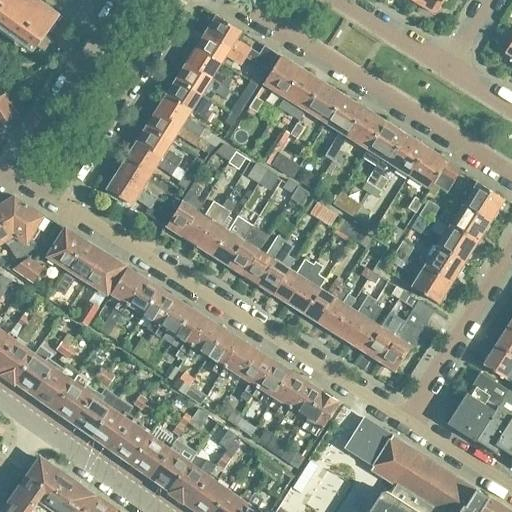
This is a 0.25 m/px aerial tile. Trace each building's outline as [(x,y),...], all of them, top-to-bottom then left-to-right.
[(60,15),(39,0),(27,0),(27,1),(26,0),(0,0),(0,19),(10,26),(38,46),(44,37),(47,33),(48,32),(60,15)] [(436,14),(445,0),(416,0),(416,1),(436,14)] [(260,54),(237,40),(242,31),(217,16),(207,32),(247,57),(255,62),(268,70),(278,54),(265,46),(260,54)] [(247,57),(207,32),(197,48),(222,64),(227,56),(242,65),(247,57)] [(217,72),(222,64),(197,48),(187,63),(227,89),(227,88),(232,81),(217,72)] [(287,96),(303,70),(282,57),(265,82),(287,96)] [(227,89),(187,63),(177,79),(202,95),(207,88),(226,100),(231,91),(227,88),(227,89)] [(256,74),(251,81),(258,86),(263,78),(265,74),(258,70),(256,74)] [(303,70),(287,96),(279,107),(300,121),(307,109),(324,83),(303,70)] [(167,95),(192,111),(207,120),(212,112),(209,110),(214,102),(202,95),(177,79),(167,95)] [(253,93),(258,86),(251,81),(246,89),(253,93)] [(328,122),(345,96),(324,83),(307,109),(328,122)] [(0,125),(17,114),(4,94),(0,96),(0,125)] [(205,130),(187,119),(192,111),(167,95),(157,111),(209,143),(210,143),(216,147),(223,141),(205,130)] [(340,150),(349,135),(366,109),(345,96),(328,122),(341,130),(332,145),(325,155),(333,160),(340,150)] [(236,105),(231,113),(238,117),(243,110),(248,102),(241,97),(236,105)] [(257,112),(264,101),(256,97),(250,108),(257,112)] [(370,148),(386,122),(383,120),(366,109),(349,135),(370,148)] [(209,143),(157,111),(147,126),(172,142),(177,135),(204,152),(209,143)] [(233,125),(238,117),(231,113),(226,121),(233,125)] [(391,161),(407,135),(386,122),(370,148),(364,157),(377,165),(373,171),(380,175),(381,176),(390,161),(391,161)] [(305,128),(298,124),(292,134),(298,138),(305,128)] [(168,150),(172,142),(147,126),(137,142),(177,167),(182,159),(168,150)] [(271,166),(290,134),(283,130),(263,161),(271,166)] [(411,174),(428,148),(407,135),(391,161),(411,174)] [(177,167),(137,142),(127,158),(153,174),(157,166),(172,175),(177,167)] [(217,154),(230,162),(236,153),(224,146),(217,154)] [(435,184),(449,163),(449,162),(428,148),(411,174),(431,187),(432,188),(435,184)] [(340,164),(347,154),(340,150),(333,160),(340,164)] [(246,160),(236,153),(230,162),(229,164),(239,171),(246,160)] [(191,165),(186,173),(194,177),(199,169),(204,161),(196,156),(191,165)] [(148,182),(153,174),(127,158),(118,173),(157,198),(162,191),(148,182)] [(435,196),(440,187),(448,192),(461,171),(449,163),(435,184),(432,188),(431,187),(429,192),(435,196)] [(250,176),(259,181),(266,169),(258,164),(250,176)] [(279,178),(266,169),(259,181),(254,188),(267,196),(271,189),(279,178)] [(367,181),(374,186),(380,175),(373,171),(367,181)] [(157,198),(118,173),(107,190),(109,190),(107,194),(117,201),(120,197),(132,205),(136,199),(148,207),(144,213),(156,220),(166,204),(157,198)] [(194,177),(186,173),(178,185),(186,190),(194,177)] [(381,176),(380,175),(374,186),(370,193),(376,197),(381,190),(382,191),(389,181),(381,176)] [(283,187),(295,194),(300,187),(288,179),(283,187)] [(367,181),(363,188),(370,193),(374,186),(367,181)] [(199,212),(204,204),(197,199),(203,189),(194,183),(183,201),(178,198),(171,200),(168,205),(166,204),(156,220),(183,237),(199,212)] [(498,210),(505,199),(478,183),(465,204),(491,220),(493,217),(495,217),(498,212),(498,210)] [(310,193),(300,187),(295,194),(292,199),(302,206),(310,193)] [(32,237),(45,216),(14,196),(0,205),(0,216),(13,237),(15,236),(40,252),(44,245),(32,237)] [(199,247),(229,199),(227,198),(222,206),(214,201),(205,216),(199,212),(183,237),(199,247)] [(417,213),(423,202),(415,198),(409,208),(417,213)] [(214,257),(231,229),(230,228),(228,230),(221,226),(236,203),(229,199),(199,247),(214,257)] [(429,200),(424,207),(434,213),(439,206),(429,200)] [(310,214),(321,221),(328,209),(317,202),(310,214)] [(446,211),(442,218),(452,224),(478,241),(484,231),(487,231),(490,226),(489,223),(491,220),(465,204),(456,217),(446,211)] [(429,221),(434,213),(424,207),(419,215),(429,221)] [(338,215),(328,209),(321,221),(330,227),(338,215)] [(0,245),(13,237),(0,216),(0,245)] [(351,237),(357,227),(349,222),(342,218),(333,233),(348,242),(351,237)] [(229,266),(250,232),(253,226),(246,221),(239,233),(231,229),(214,257),(229,266)] [(471,251),(478,241),(452,224),(439,245),(465,261),(466,260),(468,259),(472,254),(471,251)] [(372,237),(369,234),(357,227),(351,237),(362,244),(366,247),(372,237)] [(68,269),(86,242),(66,230),(49,257),(68,269)] [(244,276),(260,250),(252,245),(257,237),(250,232),(229,266),(244,276)] [(259,285),(286,242),(279,237),(267,255),(260,250),(244,276),(259,285)] [(87,281),(105,254),(86,242),(68,269),(55,289),(65,295),(78,275),(87,281)] [(274,295),(290,270),(296,261),(288,256),(293,247),(286,242),(259,285),(274,295)] [(412,249),(402,242),(398,249),(408,255),(412,249)] [(463,264),(465,261),(439,245),(431,257),(424,253),(419,261),(426,265),(452,282),(458,272),(461,271),(464,267),(463,264)] [(403,263),(408,255),(398,249),(393,256),(390,261),(401,267),(403,263)] [(107,294),(124,267),(105,254),(87,281),(107,294)] [(40,278),(46,269),(30,259),(19,266),(16,271),(36,284),(40,278)] [(289,304),(314,265),(305,260),(297,274),(290,270),(274,295),(289,304)] [(305,314),(320,289),(326,280),(319,275),(324,267),(316,262),(314,265),(289,304),(305,314)] [(445,292),(452,282),(426,265),(413,286),(439,303),(440,300),(442,300),(446,295),(445,292)] [(369,279),(373,272),(366,268),(362,274),(369,279)] [(109,336),(116,325),(123,314),(144,280),(138,276),(128,269),(112,294),(121,300),(115,309),(109,320),(101,331),(109,336)] [(381,277),(373,272),(369,279),(376,284),(381,277)] [(13,280),(4,276),(0,280),(0,297),(1,298),(13,280)] [(320,323),(346,282),(338,278),(328,294),(320,289),(305,314),(320,323)] [(145,315),(161,290),(154,285),(153,286),(144,280),(123,314),(132,320),(138,311),(145,315)] [(335,333),(351,308),(343,303),(353,287),(346,282),(320,323),(335,333)] [(400,298),(404,291),(397,286),(392,293),(400,298)] [(155,335),(177,300),(161,290),(145,315),(154,321),(148,330),(155,335)] [(414,308),(419,301),(404,291),(400,298),(414,308)] [(350,343),(371,309),(375,303),(376,301),(368,295),(357,312),(351,308),(335,333),(350,343)] [(164,339),(172,344),(193,311),(177,300),(155,335),(163,340),(164,339)] [(396,371),(434,311),(419,301),(414,308),(406,321),(380,362),(396,371)] [(88,326),(100,309),(91,303),(80,321),(88,326)] [(381,327),(374,322),(383,308),(375,303),(371,309),(350,343),(365,352),(381,327)] [(0,364),(37,312),(36,311),(31,318),(26,314),(12,333),(9,331),(7,335),(0,329),(0,364)] [(193,311),(172,344),(181,350),(176,358),(184,363),(189,356),(210,321),(203,317),(204,317),(199,314),(195,312),(193,311)] [(17,382),(36,355),(35,355),(34,354),(26,348),(28,345),(26,343),(45,317),(37,312),(0,364),(0,371),(16,383),(17,382)] [(380,362),(406,321),(399,316),(389,331),(383,328),(381,327),(365,352),(380,362)] [(210,356),(226,332),(219,327),(210,321),(189,356),(196,361),(202,352),(210,356)] [(116,341),(123,330),(116,325),(109,336),(116,341)] [(511,326),(510,325),(497,345),(511,354),(511,326)] [(220,375),(242,342),(232,335),(229,334),(226,332),(210,356),(219,363),(214,371),(220,375)] [(139,357),(147,346),(149,342),(144,338),(141,342),(133,353),(139,357)] [(58,351),(64,355),(71,345),(64,341),(58,351)] [(242,377),(259,352),(251,347),(242,342),(220,375),(222,376),(215,387),(224,393),(237,374),(242,377)] [(77,350),(71,345),(64,355),(70,360),(77,350)] [(511,378),(511,354),(497,345),(485,365),(510,381),(511,378)] [(148,363),(155,352),(147,346),(139,357),(148,363)] [(36,396),(58,365),(49,358),(51,354),(40,347),(34,354),(35,355),(36,355),(17,382),(36,396)] [(249,402),(275,362),(260,352),(259,352),(242,377),(252,384),(243,398),(249,402)] [(275,397),(291,372),(275,362),(249,402),(251,404),(255,397),(262,402),(268,393),(275,397)] [(172,380),(180,369),(173,364),(165,375),(172,380)] [(56,409),(80,375),(69,367),(66,370),(58,365),(36,396),(56,409)] [(96,378),(103,383),(110,373),(103,368),(96,378)] [(285,417),(307,383),(301,379),(296,375),(293,374),(291,372),(275,397),(285,404),(279,413),(285,417)] [(477,442),(509,391),(481,372),(462,401),(448,423),(476,441),(477,442)] [(117,378),(110,373),(103,383),(110,388),(117,378)] [(75,423),(96,392),(88,386),(90,383),(80,375),(56,409),(75,423)] [(186,394),(192,385),(179,376),(173,386),(186,394)] [(307,418),(323,393),(321,391),(316,388),(316,389),(307,383),(285,417),(295,423),(301,414),(307,418)] [(208,396),(192,385),(186,394),(202,405),(208,396)] [(75,423),(94,437),(120,399),(106,389),(101,396),(96,392),(75,423)] [(508,454),(511,448),(511,392),(509,391),(477,442),(487,448),(488,448),(498,454),(501,449),(508,454)] [(318,438),(340,404),(338,403),(338,402),(324,393),(324,394),(323,393),(307,418),(315,423),(309,432),(318,438)] [(135,405),(142,410),(149,401),(142,395),(135,405)] [(120,399),(94,437),(113,450),(135,420),(127,414),(132,407),(120,399)] [(156,405),(149,401),(142,410),(149,415),(156,405)] [(199,429),(208,417),(199,411),(190,423),(199,429)] [(240,420),(242,417),(235,412),(228,422),(235,427),(240,420)] [(188,413),(174,432),(179,436),(186,427),(193,417),(188,413)] [(511,511),(471,485),(470,485),(365,419),(355,434),(354,435),(354,436),(348,446),(375,463),(371,469),(439,511),(511,511)] [(133,464),(152,437),(142,430),(145,427),(135,420),(113,450),(133,464)] [(255,431),(240,420),(235,427),(250,438),(255,431)] [(152,478),(174,447),(178,442),(159,428),(153,437),(152,437),(133,464),(152,478)] [(229,430),(219,443),(227,449),(237,436),(229,430)] [(268,448),(275,437),(275,436),(265,430),(258,441),(267,447),(268,448)] [(285,454),(290,447),(275,437),(268,448),(282,458),(285,454)] [(171,491),(189,465),(190,464),(180,457),(182,453),(174,447),(152,478),(171,491)] [(299,469),(306,458),(298,453),(293,460),(285,454),(282,458),(291,464),(299,469)] [(259,467),(270,475),(278,464),(267,457),(259,467)] [(83,511),(94,497),(41,460),(17,494),(42,511),(83,511)] [(190,506),(212,474),(210,473),(215,466),(206,460),(198,471),(189,465),(171,491),(171,492),(190,506)] [(278,464),(270,475),(280,482),(287,471),(278,464)] [(199,511),(214,511),(229,492),(218,485),(221,481),(212,474),(190,506),(199,511)] [(243,511),(251,502),(253,498),(255,495),(248,490),(244,496),(242,495),(239,500),(229,492),(214,511),(243,511)] [(42,511),(17,494),(4,511),(42,511)] [(258,507),(264,499),(256,494),(255,495),(253,498),(251,502),(243,511),(259,511),(257,510),(259,507),(258,507)] [(113,511),(114,510),(94,497),(83,511),(113,511)]
